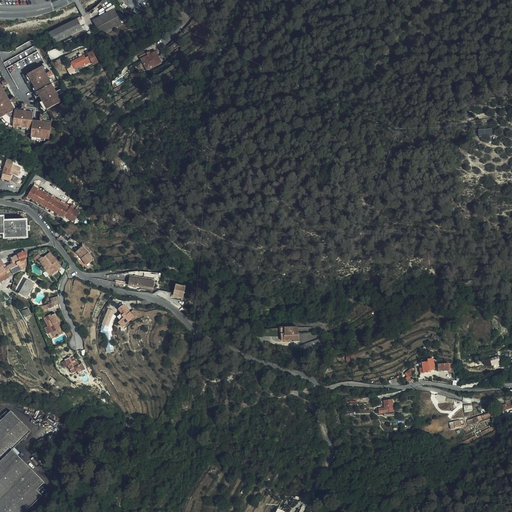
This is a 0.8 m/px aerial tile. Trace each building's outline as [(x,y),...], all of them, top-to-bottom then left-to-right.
[(101,36),(122,25),(116,15),(114,10),(93,22),(101,36)] [(116,15),(122,25),(129,21),(127,16),(124,18),(123,18),(119,13),(116,15)] [(54,44),(77,33),(78,36),(84,33),(79,22),(82,20),(80,17),(49,33),(54,44)] [(4,63),(13,80),(42,64),(44,63),(35,46),(4,63)] [(140,57),(147,70),(148,70),(151,68),(161,63),(164,61),(161,55),(158,56),(156,52),(152,54),(150,51),(140,57)] [(27,74),(48,111),(62,103),(42,67),(27,74)] [(0,83),(0,117),(1,118),(15,110),(0,83)] [(33,112),(15,110),(13,126),(32,128),(31,137),(49,139),(51,122),(33,121),(33,112)] [(19,188),(23,182),(10,174),(14,162),(7,160),(2,180),(12,182),(19,188)] [(65,216),(74,222),(80,212),(71,207),(70,207),(33,187),(28,197),(64,217),(65,216)] [(5,238),(27,238),(26,221),(4,221),(4,217),(0,217),(0,233),(5,234),(5,238)] [(94,260),(83,247),(76,253),(86,266),(94,260)] [(22,251),(18,253),(18,255),(20,260),(27,258),(27,252),(23,253),(22,251)] [(61,267),(50,253),(43,258),(42,257),(41,258),(39,255),(33,259),(36,263),(38,261),(46,270),(45,270),(50,277),(57,272),(57,270),(61,267)] [(10,270),(13,274),(20,270),(18,266),(17,263),(20,262),(20,260),(18,255),(11,258),(13,263),(9,265),(8,266),(10,270)] [(18,266),(27,263),(27,258),(20,260),(20,262),(17,263),(18,266)] [(6,272),(10,270),(8,266),(6,267),(0,259),(0,274),(6,272)] [(9,278),(6,272),(0,274),(0,280),(1,282),(9,278)] [(129,286),(154,289),(155,280),(130,276),(129,286)] [(32,288),(34,284),(27,280),(20,294),(27,298),(29,293),(31,294),(34,289),(32,288)] [(173,296),(183,298),(187,286),(176,283),(173,296)] [(122,313),(121,315),(125,319),(123,321),(124,323),(127,320),(126,319),(128,317),(129,317),(131,314),(123,305),(119,310),(122,313)] [(107,332),(110,327),(108,326),(114,312),(109,310),(105,320),(104,319),(102,322),(104,323),(101,330),(104,331),(107,332)] [(57,332),(61,330),(59,325),(57,323),(59,322),(55,314),(51,316),(51,315),(50,315),(48,311),(43,314),(45,318),(44,319),(48,327),(45,329),(48,334),(52,333),(56,330),(57,332)] [(386,325),(394,322),(394,321),(396,320),(394,315),(392,317),(391,316),(384,320),(386,325)] [(107,353),(114,351),(110,327),(107,332),(104,331),(107,353)] [(298,327),(285,328),(285,336),(284,336),(284,340),(294,340),(294,341),(299,341),(298,327)] [(63,334),(61,330),(57,332),(56,330),(52,333),(54,338),(63,334)] [(320,339),(303,345),(304,348),(307,351),(321,345),(320,339)] [(66,361),(68,366),(72,374),(77,371),(78,373),(85,370),(82,364),(79,365),(77,361),(76,362),(73,363),(72,361),(70,358),(65,360),(66,361)] [(433,359),(427,360),(428,362),(422,363),(423,368),(423,373),(428,372),(428,371),(430,370),(435,369),(433,359)] [(405,374),(407,377),(412,373),(414,371),(412,368),(405,374)] [(412,373),(407,377),(405,379),(407,382),(414,376),(412,373)] [(98,384),(92,377),(90,379),(96,386),(98,384)] [(394,412),(392,400),(383,401),(384,408),(378,409),(379,413),(394,412)] [(511,402),(500,406),(502,411),(511,408),(511,402)] [(0,511),(25,511),(42,495),(37,490),(44,482),(12,450),(31,431),(11,411),(1,421),(0,420),(0,511)] [(501,421),(501,419),(500,416),(499,414),(491,416),(494,423),(501,421)]
